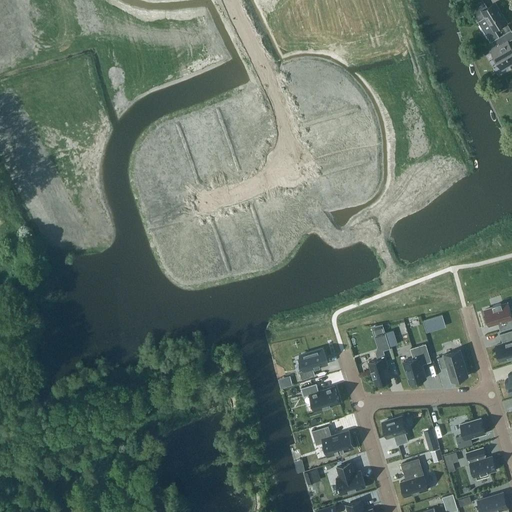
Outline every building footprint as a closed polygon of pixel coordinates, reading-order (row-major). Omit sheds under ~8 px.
[(495,4),(487,8),(484,2),(471,10),(478,21),(483,18),(487,26),(490,24),(493,28),(505,21),(495,4)] [(511,31),(511,29),(487,44),(501,69),(511,62),(511,48),(508,41),(511,38),(511,31)] [(492,40),(497,37),(494,32),(489,35),(492,40)] [(318,79),(291,87),(295,99),(315,93),(314,87),(320,85),(318,79)] [(315,93),(295,99),(298,111),(325,103),(323,97),(317,99),(315,93)] [(346,125),(319,133),(323,145),(344,139),(342,133),(348,131),(346,125)] [(344,139),(323,145),(326,157),(353,149),(352,143),(346,145),(344,139)] [(218,148),(201,153),(209,177),(226,171),(218,148)] [(497,322),(500,331),(511,327),(511,318),(511,317),(508,303),(501,305),(500,303),(493,306),(493,307),(484,310),(489,325),(497,322)] [(443,312),(423,318),(426,329),(446,323),(443,312)] [(385,332),(382,325),(374,327),(379,343),(387,340),(385,332)] [(393,329),(385,332),(387,340),(389,346),(397,343),(393,329)] [(500,360),(511,356),(511,329),(499,333),(502,343),(495,345),(500,360)] [(425,344),(410,348),(413,358),(403,361),(410,383),(425,378),(421,364),(431,361),(425,344)] [(369,361),(371,370),(373,377),(376,385),(390,380),(386,366),(388,365),(383,350),(375,352),(377,359),(369,361)] [(460,350),(443,355),(438,357),(441,368),(447,366),(451,380),(468,375),(460,350)] [(305,373),(300,375),(303,383),(316,379),(314,371),(328,367),(324,352),(301,359),(305,373)] [(293,385),(290,375),(278,378),(281,388),(293,385)] [(316,382),(301,387),(303,395),(309,393),(314,410),(339,402),(334,385),(319,390),(316,382)] [(402,416),(382,422),(387,437),(394,434),(397,445),(408,441),(405,431),(406,431),(402,416)] [(485,433),(480,418),(460,424),(463,434),(456,437),(459,447),(472,443),(470,438),(485,433)] [(328,425),(311,430),(316,445),(323,442),(327,456),(353,448),(348,430),(331,436),(328,426),(328,425)] [(485,454),(483,447),(466,452),(474,477),(476,476),(477,479),(488,475),(487,472),(496,470),(492,456),(485,458),(484,455),(485,454)] [(430,451),(433,460),(442,458),(439,448),(430,451)] [(447,464),(453,462),(459,461),(456,452),(445,456),(447,464)] [(404,474),(405,474),(407,479),(400,481),(405,496),(428,489),(418,458),(401,463),(404,474)] [(341,494),(365,486),(360,470),(353,472),(350,463),(337,467),(340,476),(336,477),(341,494)] [(307,483),(313,482),(309,469),(303,471),(307,483)] [(480,511),(490,511),(491,511),(495,511),(499,511),(499,510),(507,508),(508,511),(509,511),(508,508),(503,492),(477,500),(480,511)] [(443,502),(454,499),(453,493),(442,497),(443,502)] [(470,496),(458,499),(460,506),(472,502),(470,496)] [(361,500),(346,505),(348,511),(373,511),(372,509),(364,511),(361,500)] [(335,503),(316,509),(316,511),(332,511),(332,510),(337,509),(335,503)]
